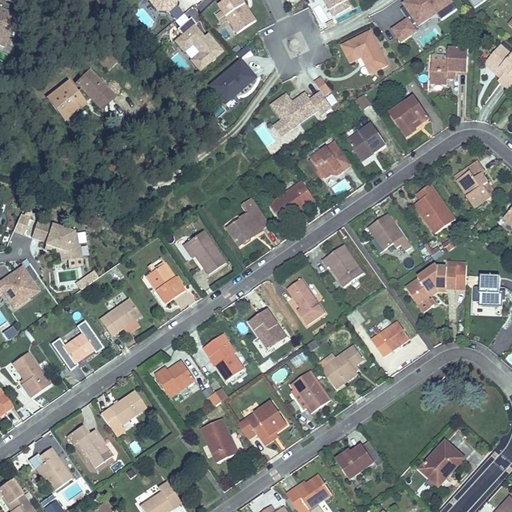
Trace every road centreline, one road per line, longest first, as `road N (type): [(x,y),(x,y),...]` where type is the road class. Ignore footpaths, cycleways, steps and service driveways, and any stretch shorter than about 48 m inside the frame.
road 1 (residential): [(511,157),(485,136),(449,143),(0,455)]
road 2 (residential): [(220,511),(440,358),(467,353),(511,386)]
road 3 (residential): [(286,27),(269,35),(286,70),(319,54),(302,19)]
